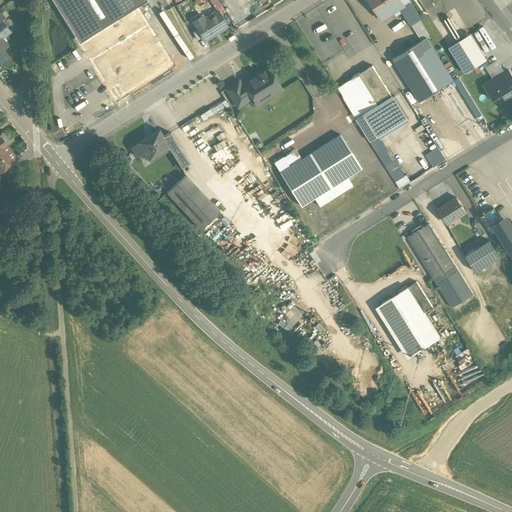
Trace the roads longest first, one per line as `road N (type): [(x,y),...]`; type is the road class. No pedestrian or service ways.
road 1 (tertiary): [(373,455),(217,337),(56,162)]
road 2 (track): [(75,511),(51,183),(61,169)]
road 3 (residential): [(56,162),(310,0)]
road 4 (residential): [(511,131),(346,234),(337,264)]
road 5 (unknown): [(150,101),(189,155),(275,235)]
road 6 (track): [(42,0),(50,155)]
road 7 (tertiary): [(504,511),(373,455)]
